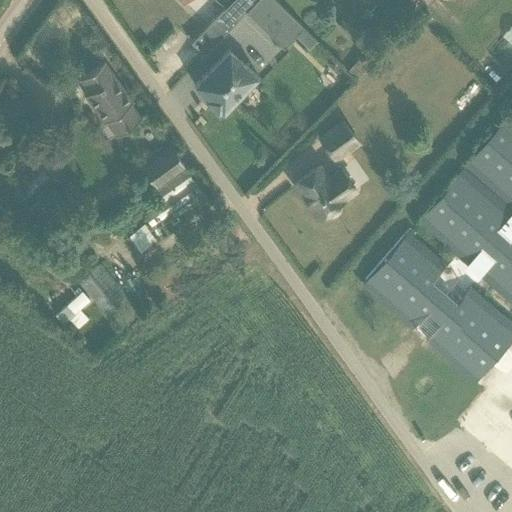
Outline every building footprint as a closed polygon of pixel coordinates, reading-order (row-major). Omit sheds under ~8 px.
[(255,0),(244,12),(282,49),(302,28),(273,0),(255,0)] [(190,43),(203,56),(236,21),(223,9),(190,43)] [(358,19),(369,31),(378,22),(367,10),(358,19)] [(258,77),(229,49),(193,85),(206,98),(203,100),(217,113),(219,111),(222,113),(258,77)] [(360,57),(347,71),(355,79),(357,81),(370,67),(360,57)] [(132,102),(103,62),(79,79),(88,93),(83,97),(102,124),(104,123),(115,138),(141,119),(130,104),(132,102)] [(355,79),(347,71),(345,70),(329,87),(338,96),(355,79)] [(511,113),(509,111),(462,165),(511,208),(511,210),(461,166),(414,220),(454,255),(446,265),(412,236),(416,232),(409,227),(360,284),(476,384),(511,343),(511,323),(505,317),(511,308),(511,113)] [(316,138),(335,163),(360,145),(341,119),(316,138)] [(170,147),(141,168),(156,190),(155,190),(162,201),(143,215),(150,226),(200,191),(184,169),(185,168),(170,147)] [(320,165),(292,184),(293,185),(294,184),(305,200),(304,201),(317,219),(324,214),(327,217),(331,218),(337,214),(339,210),(337,207),(357,192),(340,167),(327,175),(320,165)] [(30,204),(38,212),(57,195),(48,186),(30,204)] [(138,197),(144,204),(152,198),(146,190),(138,197)] [(142,229),(127,238),(137,253),(156,240),(148,228),(143,231),(142,229)] [(40,263),(67,284),(73,276),(46,255),(40,263)] [(74,277),(111,317),(130,300),(99,264),(87,273),(83,268),(74,277)] [(67,286),(40,311),(50,321),(77,296),(67,286)]
